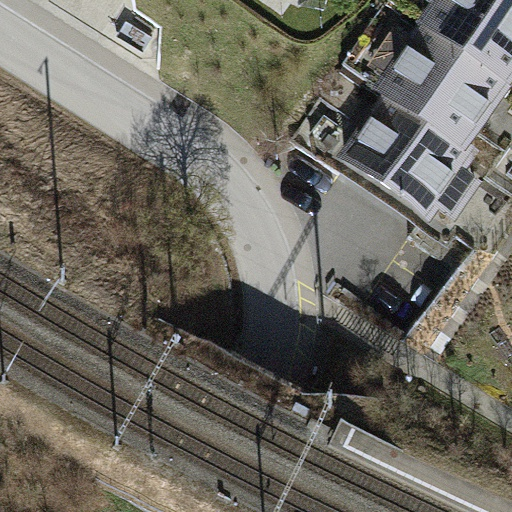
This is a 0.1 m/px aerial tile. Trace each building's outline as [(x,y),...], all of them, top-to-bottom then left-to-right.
[(511,75),(511,0),(443,0),(441,5),(426,26),(508,81),(511,75)] [(508,81),(426,26),(412,46),(390,79),(382,91),(391,97),(464,146),(508,81)] [(390,79),(412,46),(395,35),(373,68),(390,79)] [(472,152),(464,146),(391,97),(345,163),(427,219),(436,206),(458,173),(472,152)] [(458,173),(436,206),(453,217),(475,184),(458,173)]
